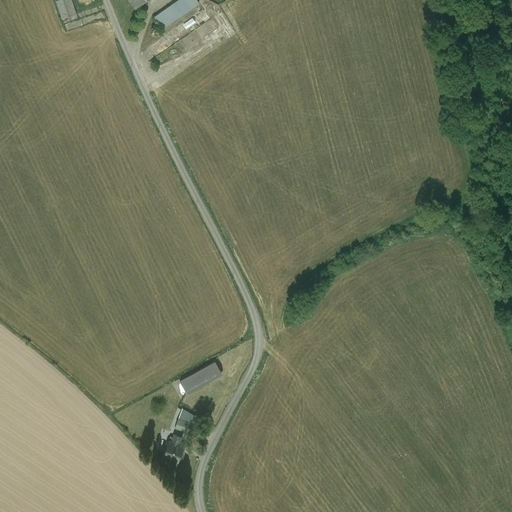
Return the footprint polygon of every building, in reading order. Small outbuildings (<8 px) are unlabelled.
[(72,0),(58,0),(63,18),(76,14),(72,0)] [(197,0),(175,0),(154,15),(162,27),(198,2),(197,0)] [(215,361),(180,379),(187,392),(222,374),(215,361)] [(177,426),(190,431),(196,413),(183,408),(177,426)] [(172,432),(164,455),(181,461),(186,446),(179,444),(182,436),(172,432)]
